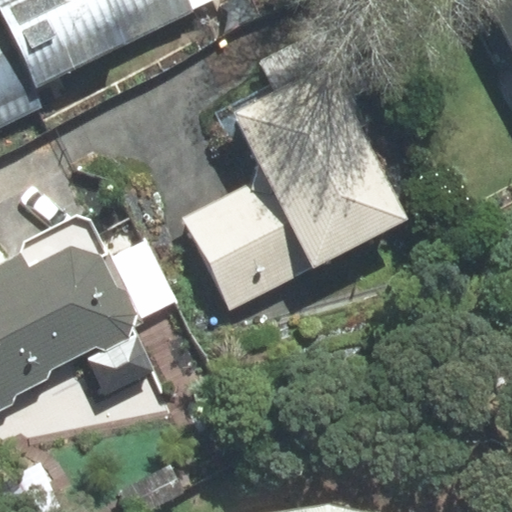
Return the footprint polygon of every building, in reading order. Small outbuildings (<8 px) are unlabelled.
[(0,0),(0,129),(42,110),(35,93),(231,0),(230,0),(0,0)] [(511,0),(474,0),(511,72),(511,0)] [(180,226),(227,317),(404,227),(322,67),(223,117),(259,186),(180,226)] [(93,238),(0,285),(0,405),(143,333),(93,238)] [(158,511),(192,490),(170,458),(104,502),(110,511),(158,511)]
